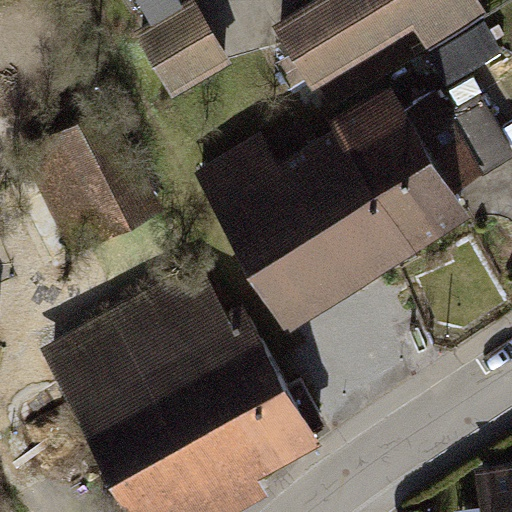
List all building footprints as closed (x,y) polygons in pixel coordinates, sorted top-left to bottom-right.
[(474,0),(365,0),(293,38),(332,112),(490,30),(474,0)] [(206,8),(147,36),(177,99),(236,71),(206,8)] [(282,158),(222,195),(314,345),(492,237),(417,114),(299,186),(282,158)] [(110,126),(49,163),(107,258),(168,221),(110,126)] [(224,291),(70,375),(145,511),(199,511),(312,450),(224,291)] [(511,511),(511,477),(496,480),(499,511),(511,511)]
